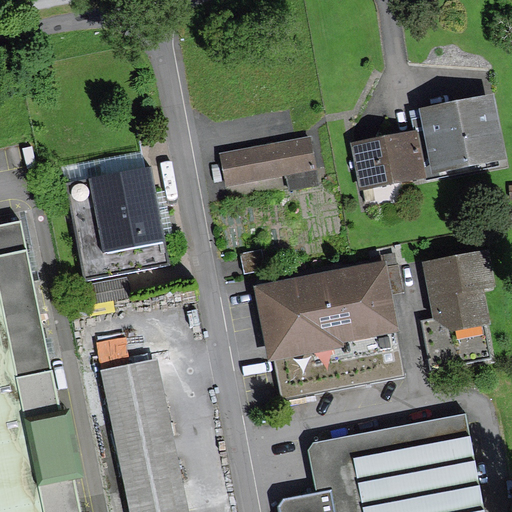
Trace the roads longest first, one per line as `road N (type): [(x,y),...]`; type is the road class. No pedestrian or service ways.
road 1 (residential): [(249,511),(151,5)]
road 2 (residential): [(0,38),(151,5)]
